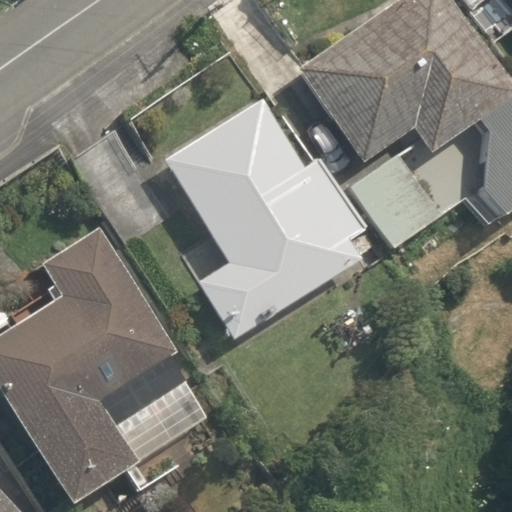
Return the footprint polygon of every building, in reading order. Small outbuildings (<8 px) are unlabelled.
[(485,221),(511,201),(511,118),(499,100),(504,96),(437,0),(391,0),(287,73),(353,166),(402,131),(420,157),(467,125),(476,136),(469,196),(485,221)] [(511,0),(452,0),(464,14),(481,0),(495,0),(511,21),(511,0)] [(294,171),(252,102),(151,162),(217,265),(185,285),(222,345),(351,264),(340,245),(359,232),(312,162),(294,171)] [(168,218),(107,132),(62,161),(121,249),(168,218)] [(431,219),(388,157),(340,189),(382,252),(431,219)] [(42,303),(0,327),(0,422),(55,508),(202,420),(163,358),(168,355),(90,229),(29,265),(43,289),(35,293),(42,303)]
